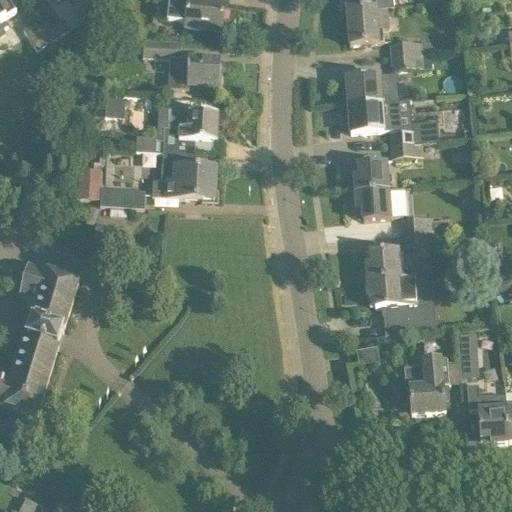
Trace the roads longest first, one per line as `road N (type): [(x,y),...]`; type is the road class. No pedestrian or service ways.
road 1 (residential): [(320,457),(284,211),(287,0)]
road 2 (residential): [(511,494),(320,457)]
